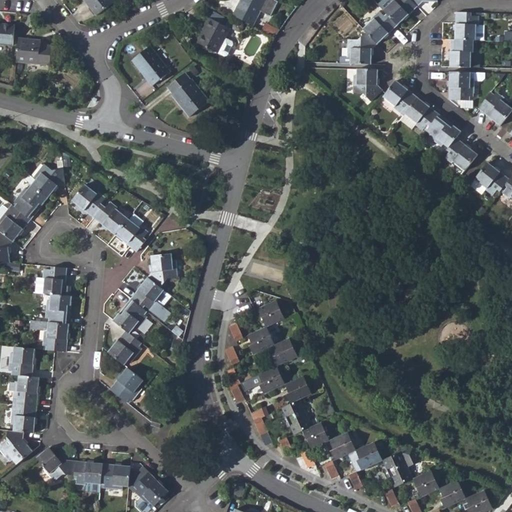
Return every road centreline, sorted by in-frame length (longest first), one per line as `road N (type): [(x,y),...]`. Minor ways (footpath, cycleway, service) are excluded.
road 1 (residential): [(244,161),(199,343),(207,403),(235,455)]
road 2 (residential): [(511,6),(450,4),(424,29),(422,89),(511,158)]
road 3 (residential): [(320,0),(281,51),(244,161)]
road 4 (residential): [(138,440),(79,438),(60,419),(62,385),(88,361)]
road 5 (residential): [(96,262),(42,257),(41,243),(56,223),(67,223),(97,248)]
road 6 (residential): [(107,127),(244,161)]
